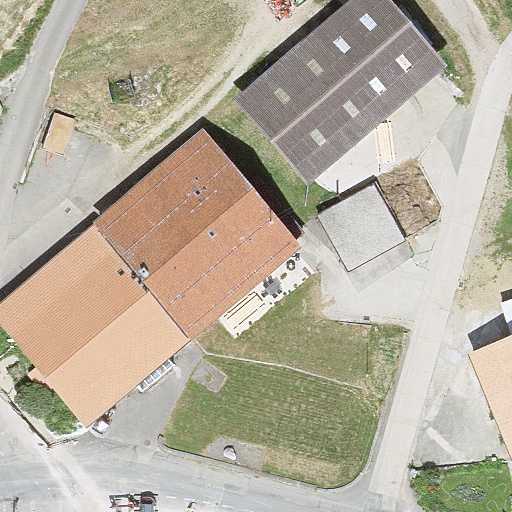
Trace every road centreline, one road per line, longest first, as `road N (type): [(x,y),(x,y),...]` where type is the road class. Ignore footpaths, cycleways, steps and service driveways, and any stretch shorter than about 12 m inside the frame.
road 1 (residential): [(381,511),(492,113),(511,70)]
road 2 (track): [(302,0),(167,144),(128,169),(0,214)]
road 3 (tertiary): [(0,504),(100,496),(230,511)]
road 4 (track): [(492,113),(483,54),(447,0)]
